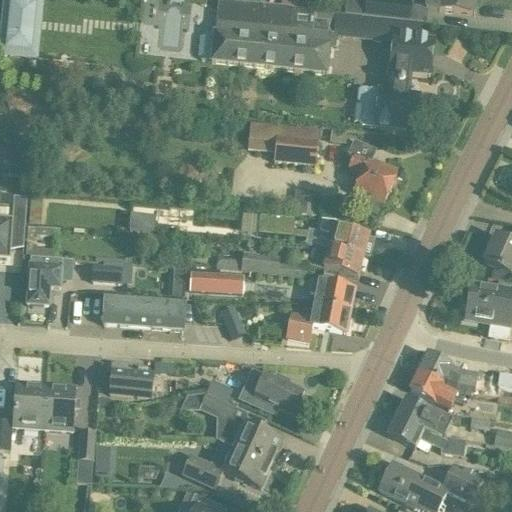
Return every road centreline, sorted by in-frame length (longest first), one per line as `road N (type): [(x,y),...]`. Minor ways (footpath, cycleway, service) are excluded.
road 1 (residential): [(377,368),(0,339)]
road 2 (residential): [(394,333),(511,88)]
road 3 (residential): [(310,511),(377,368)]
road 4 (residential): [(511,362),(394,333)]
